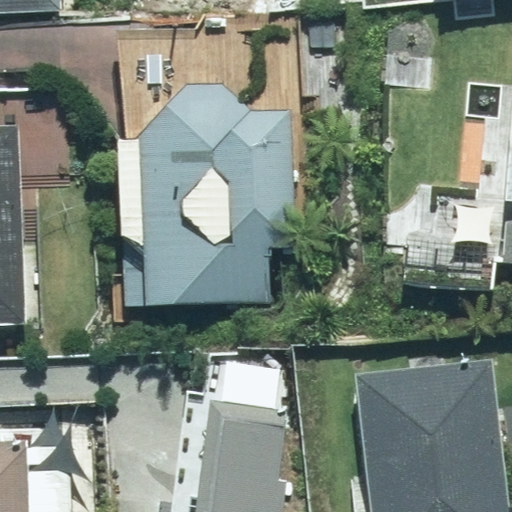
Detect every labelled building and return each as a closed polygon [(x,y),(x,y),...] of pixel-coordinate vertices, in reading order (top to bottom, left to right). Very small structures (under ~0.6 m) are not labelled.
[(44,0),(0,0),(0,22),(45,22),(44,0)] [(511,84),(469,81),(462,182),(420,179),(390,218),(384,293),(498,301),(500,277),(511,277),(511,84)] [(161,111),(160,114),(135,156),(139,313),(268,310),(267,264),(293,264),(290,117),(241,118),(240,115),(239,112),(237,109),(236,106),(234,104),(232,101),(230,99),(227,97),(224,95),(222,93),(219,91),(216,90),(213,89),(210,88),(207,88),(204,87),(200,87),(197,87),(194,87),(191,88),(188,89),(185,90),(182,91),(179,92),(176,94),(174,96),(171,98),(169,100),(167,103),(165,105),(163,108),(161,111)] [(0,345),(12,346),(10,141),(0,140),(0,345)] [(508,511),(494,375),(348,390),(361,511),(508,511)] [(280,511),(293,419),(201,407),(187,511),(280,511)] [(70,511),(70,473),(20,473),(20,454),(0,453),(0,511),(70,511)]
